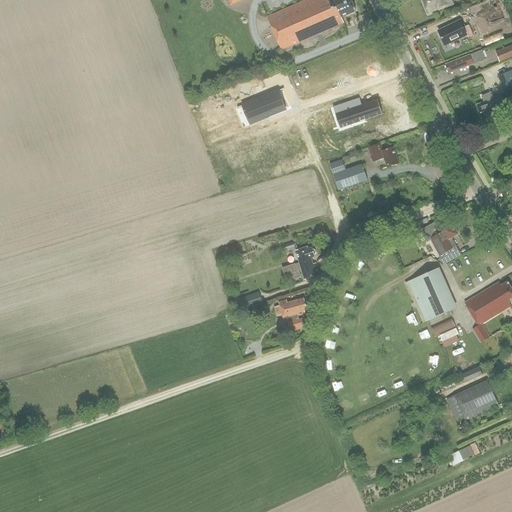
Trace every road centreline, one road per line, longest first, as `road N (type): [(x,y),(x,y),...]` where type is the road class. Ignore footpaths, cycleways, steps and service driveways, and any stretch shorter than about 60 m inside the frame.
road 1 (track): [(0,452),(299,346),(339,242),(466,194)]
road 2 (tertiary): [(511,236),(481,197),(376,0)]
road 3 (track): [(400,280),(365,301),(350,357),(355,375),(401,357)]
